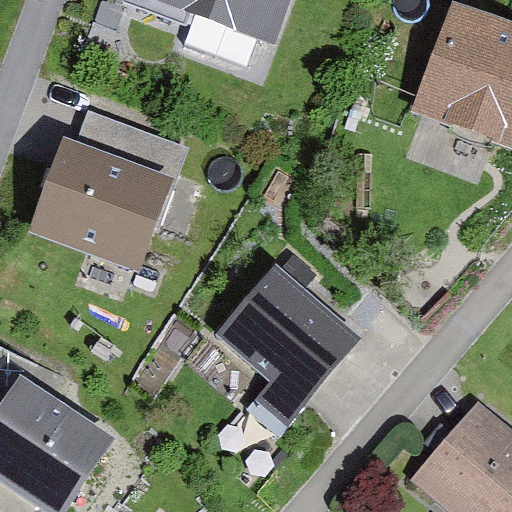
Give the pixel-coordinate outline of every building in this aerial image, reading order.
[(279,0),(121,0),(259,50),(279,0)] [(511,32),(443,9),(400,121),(511,162),(511,32)] [(164,187),(49,144),(15,233),(131,276),(164,187)] [(343,342),(267,273),(201,341),(258,395),(247,409),(271,430),(343,342)] [(43,511),(92,441),(9,379),(0,391),(0,499),(18,511),(43,511)] [(511,511),(511,446),(471,413),(402,486),(432,511),(511,511)]
